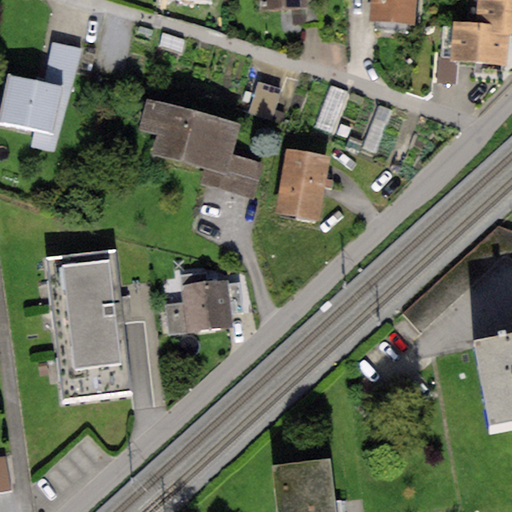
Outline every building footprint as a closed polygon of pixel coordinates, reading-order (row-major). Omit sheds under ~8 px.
[(259,0),(261,11),(307,8),(306,0),(259,0)] [(320,0),(306,0),(307,8),(308,26),(322,25),(320,0)] [(416,0),(370,0),(369,21),(414,24),(416,0)] [(511,0),(476,0),(474,29),(509,32),(511,31),(511,0)] [(509,32),(474,29),(452,27),(449,62),(457,62),(506,67),(509,32)] [(52,42),(43,82),(63,87),(73,89),(82,49),(52,42)] [(457,62),(449,62),(439,61),(437,83),(455,85),(457,62)] [(43,82),(9,75),(0,113),(0,123),(52,135),(63,87),(43,82)] [(280,89),(258,82),(249,113),(271,120),(280,89)] [(328,83),(313,120),(329,126),(344,90),(328,83)] [(237,125),(146,99),(137,131),(153,136),(148,152),(202,168),(198,183),(255,199),(264,164),(228,154),(237,125)] [(330,158),(288,150),(276,212),(318,220),(330,158)] [(511,231),(503,228),(403,315),(421,334),(504,258),(511,261),(511,231)] [(115,252),(47,259),(61,402),(129,395),(115,252)] [(226,280),(180,285),(182,304),(165,306),(168,335),(232,327),(230,315),(227,285),(226,280)] [(239,283),(227,285),(230,315),(243,314),(239,283)] [(511,340),(475,347),(491,431),(511,426),(511,340)] [(4,456),(0,456),(0,492),(10,491),(4,456)] [(335,511),(330,463),(272,470),(276,511),(335,511)]
